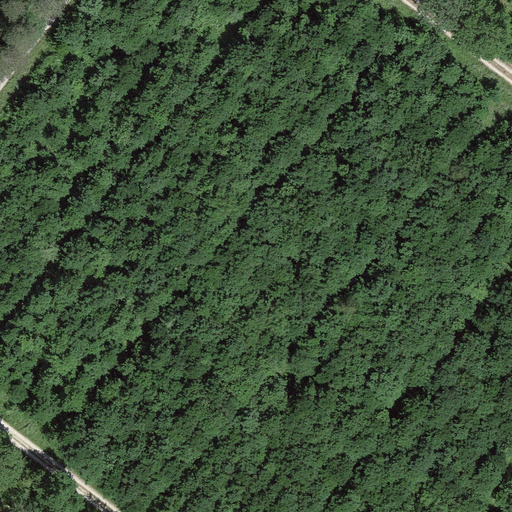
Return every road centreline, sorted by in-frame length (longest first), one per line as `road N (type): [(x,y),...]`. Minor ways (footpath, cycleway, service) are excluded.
road 1 (track): [(113,511),(0,423)]
road 2 (track): [(407,0),(511,77)]
